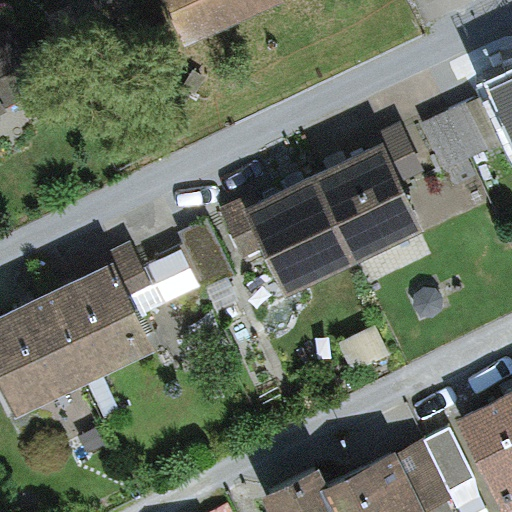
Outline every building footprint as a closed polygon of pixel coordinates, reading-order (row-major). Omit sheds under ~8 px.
[(165,0),(185,41),(275,0),(165,0)] [(0,103),(46,78),(13,19),(0,26),(0,103)] [(511,59),(489,70),(495,85),(511,120),(511,59)] [(511,120),(495,85),(468,98),(491,145),(511,134),(511,120)] [(467,95),(421,118),(445,167),(491,145),(468,98),(467,95)] [(351,254),(428,218),(407,174),(427,164),(403,115),(384,125),(386,130),(309,166),(351,254)] [(351,254),(309,166),(246,196),(243,191),(219,202),(243,252),(266,241),(287,285),(351,254)] [(235,270),(208,213),(180,227),(207,283),(235,270)] [(115,248),(41,284),(83,373),(159,339),(136,291),(154,282),(131,235),(112,243),(115,248)] [(182,242),(149,258),(167,296),(201,280),(182,242)] [(0,364),(18,403),(83,373),(41,284),(0,303),(0,364)] [(511,380),(458,407),(508,508),(511,506),(511,380)] [(450,419),(424,432),(454,493),(480,480),(450,419)] [(432,511),(434,511),(430,504),(454,493),(424,432),(399,444),(396,439),(328,472),(319,454),(262,482),(277,511),(432,511)]
